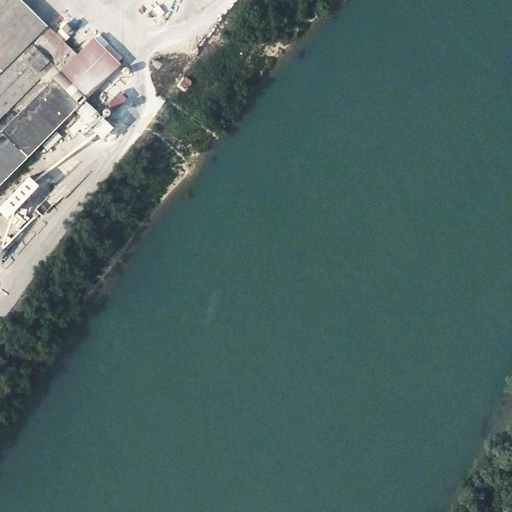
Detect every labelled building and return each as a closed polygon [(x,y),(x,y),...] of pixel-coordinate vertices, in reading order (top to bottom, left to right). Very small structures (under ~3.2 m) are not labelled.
[(0,0),(0,185),(75,110),(91,126),(102,115),(85,99),(122,61),(97,37),(79,56),(21,0),(0,0)] [(65,32),(72,25),(66,21),(60,28),(65,32)] [(190,80),(184,76),(179,84),(184,88),(190,80)] [(112,112),(127,100),(121,93),(107,105),(112,112)] [(11,215),(39,186),(30,177),(1,205),(11,215)] [(15,269),(18,258),(5,254),(2,266),(15,269)]
